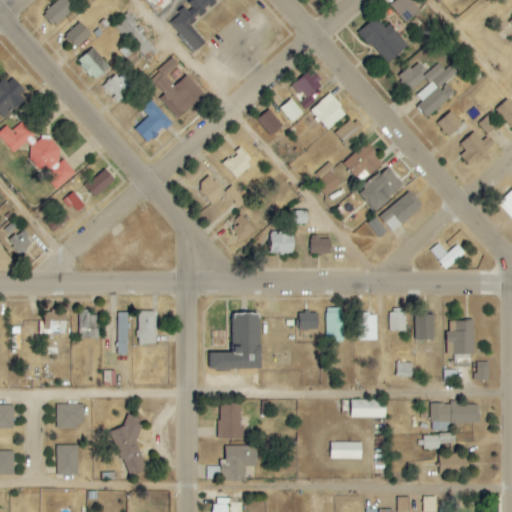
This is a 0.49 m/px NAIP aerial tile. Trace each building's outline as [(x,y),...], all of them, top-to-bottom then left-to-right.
[(77,5),(71,0),(58,0),(42,15),(54,27),(77,5)] [(192,53),(204,44),(189,25),(214,6),(212,3),(215,0),(190,0),(166,19),(192,53)] [(406,24),(420,11),(409,0),(396,0),(390,6),(406,24)] [(144,60),(156,50),(127,13),(114,23),(144,60)] [(358,33),(387,65),(408,46),(388,24),(384,28),(375,18),(358,33)] [(91,35),(79,23),(65,36),(76,48),(91,35)] [(102,74),(87,54),(77,62),(93,82),(102,74)] [(187,75),(174,86),(165,76),(178,65),(173,60),(150,79),(163,95),(159,99),(176,119),(204,97),(187,75)] [(454,95),(444,83),(457,72),(451,65),(445,71),(438,63),(427,73),(418,62),(398,79),(409,93),(424,80),(429,85),(416,96),(422,103),(417,107),(426,118),(454,95)] [(314,102),(310,97),(323,85),(309,70),(292,86),(304,100),(299,104),(305,110),(314,102)] [(0,120),(0,121),(27,98),(8,76),(0,82),(0,120)] [(346,115),(329,95),(309,111),(326,131),(346,115)] [(290,123),(302,114),(291,99),(279,109),(290,123)] [(511,105),(506,100),(494,111),(511,129),(511,105)] [(148,116),(134,130),(149,145),(171,121),(151,102),(142,111),(148,116)] [(470,120),(456,104),(449,110),(464,126),(470,120)] [(271,137),(283,126),(268,110),(255,121),(271,137)] [(450,140),(458,133),(459,135),(466,128),(450,112),(436,125),(450,140)] [(478,125),(488,134),(497,125),(487,116),(478,125)] [(348,149),(363,134),(349,120),(334,134),(348,149)] [(33,135),(22,122),(11,132),(6,126),(0,131),(0,140),(13,154),(33,135)] [(464,152),(460,155),(467,166),(494,148),(487,138),(480,143),(474,134),(459,145),(464,152)] [(57,168),(57,143),(29,143),(29,168),(57,168)] [(383,161),(366,143),(343,165),(354,177),(364,169),(369,175),(383,161)] [(235,180),(253,165),(241,149),(222,164),(235,180)] [(56,191),(75,173),(65,161),(45,179),(56,191)] [(358,194),(374,211),(409,179),(394,162),(358,194)] [(312,177),(327,196),(342,184),(327,165),(312,177)] [(113,181),(103,169),(83,186),(93,197),(113,181)] [(196,188),(211,205),(224,194),(209,176),(196,188)] [(224,192),(236,209),(245,203),(233,186),(224,192)] [(74,214),(86,205),(75,189),(63,198),(74,214)] [(511,220),(511,190),(497,203),(511,220)] [(392,233),(420,210),(407,194),(379,217),(392,233)] [(307,225),(306,212),(289,212),(290,225),(307,225)] [(241,242),(254,232),(241,216),(228,227),(241,242)] [(22,228),(21,229),(15,221),(1,232),(23,257),(36,246),(22,228)] [(269,254),(293,255),(293,235),(269,235),(269,254)] [(330,239),(310,238),(310,255),(330,255),(330,239)] [(447,254),(438,244),(429,252),(445,270),(464,254),(456,245),(447,254)] [(343,313),(334,313),(334,308),(325,308),(326,342),(343,342),(343,313)] [(390,331),(405,331),(405,310),(389,310),(390,331)] [(65,311),(43,311),(43,321),(39,321),(39,334),(65,334),(65,311)] [(98,339),(98,312),(79,311),(79,339),(98,339)] [(154,345),(154,312),(136,312),(136,345),(154,345)] [(317,330),(318,313),(299,313),(298,330),(317,330)] [(116,355),(125,355),(125,314),(116,314),(116,355)] [(230,354),(209,354),(209,371),(259,371),(259,314),(230,314),(230,354)] [(377,341),(376,314),(356,315),(357,341),(377,341)] [(433,314),(414,315),(414,340),(433,340),(433,314)] [(473,320),(447,321),(447,357),(474,356),(473,320)] [(488,380),(488,362),(475,362),(474,380),(488,380)] [(411,363),(396,363),(395,377),(411,377),(411,363)] [(350,418),(385,419),(385,401),(350,400),(350,418)] [(430,404),(429,423),(477,424),(477,404),(450,403),(450,404),(430,404)] [(83,405),(56,404),(55,427),(83,428),(83,405)] [(242,438),(241,404),(218,405),(218,439),(242,438)] [(12,405),(0,405),(0,429),(13,429),(12,405)] [(131,417),(124,419),(126,427),(112,431),(125,472),(147,465),(131,417)] [(438,436),(422,436),(423,450),(439,449),(438,436)] [(359,460),(359,444),(329,444),(329,460),(359,460)] [(224,446),(225,481),(245,481),(244,467),(257,467),(256,445),(224,446)] [(55,446),(56,476),(77,475),(76,446),(55,446)] [(0,475),(14,475),(13,452),(0,452),(0,475)] [(439,475),(465,474),(465,454),(438,455),(439,475)] [(209,479),(220,479),(220,468),(209,468),(209,479)] [(434,511),(436,497),(422,497),(421,511),(434,511)] [(228,511),(228,499),(213,498),(213,511),(228,511)] [(396,511),(409,511),(409,498),(397,498),(396,511)]
